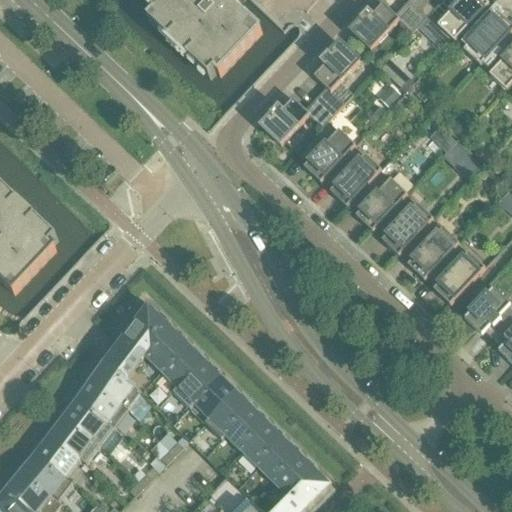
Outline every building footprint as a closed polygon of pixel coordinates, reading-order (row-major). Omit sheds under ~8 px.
[(242,8),(233,0),(162,0),(150,13),(155,17),(148,23),(210,81),(216,75),(220,79),(262,34),(238,12),(242,8)] [(424,25),(430,18),(435,13),(435,12),(421,0),(412,0),(405,7),(424,25)] [(455,44),(456,43),(486,12),(490,8),(481,0),(446,0),(435,12),(435,13),(430,18),(439,28),(438,29),(455,44)] [(412,37),(424,25),(405,7),(395,19),(383,7),(373,18),(369,14),(360,23),(362,24),(352,35),(371,54),(399,24),(412,37)] [(480,69),(482,68),(511,36),(511,28),(499,17),(495,21),(486,12),(456,43),(465,52),(464,53),(480,69)] [(506,93),(507,92),(511,87),(511,36),(482,68),(491,76),(490,77),(506,93)] [(326,91),(316,102),(334,120),(345,108),(332,95),(360,65),(341,47),(330,58),(329,57),(320,66),(325,70),(315,80),(326,91)] [(381,72),(401,91),(410,82),(390,63),(381,72)] [(380,102),(389,110),(401,98),(392,89),(380,102)] [(323,132),(328,126),(334,120),(316,102),(305,114),(294,102),(283,113),(279,109),(271,118),(272,120),(262,130),(281,149),(309,119),(323,132)] [(440,109),(435,104),(428,105),(424,110),(432,117),(440,109)] [(458,123),(448,134),(457,142),(467,132),(458,123)] [(321,187),(325,183),(355,151),(356,150),(339,134),(338,135),(328,126),(323,132),(322,132),(298,157),(308,167),(305,171),(321,187)] [(440,130),(432,139),(448,154),(456,145),(440,130)] [(347,211),(351,207),(381,176),(380,175),(382,174),(365,159),(364,160),(355,151),(325,183),(334,191),(330,195),(347,211)] [(498,182),(509,191),(511,187),(511,178),(506,173),(498,182)] [(373,235),(377,232),(406,200),(408,199),(391,183),(390,184),(381,176),(351,207),(360,216),(356,220),(373,235)] [(0,283),(14,297),(56,252),(52,249),(58,242),(0,187),(0,283)] [(403,256),(432,224),(434,223),(417,207),(416,209),(406,200),(377,232),(386,240),(382,244),(399,260),(403,256)] [(428,280),(458,249),(459,247),(443,232),(442,233),(432,224),(403,256),(412,265),(408,269),(425,284),(428,280)] [(458,249),(428,280),(438,289),(434,293),(451,309),(485,272),(469,256),(467,257),(458,249)] [(485,335),(493,343),(511,323),(511,308),(493,291),(465,322),(482,338),(485,335)] [(317,511),(336,493),(317,475),(319,472),(309,462),(307,464),(301,459),(303,456),(293,446),(290,448),(284,443),(287,440),(276,430),(274,432),(268,427),(270,424),(260,414),(258,416),(255,413),(252,411),(254,408),(244,398),(242,400),(239,397),(236,395),(238,392),(228,382),(225,384),(220,379),(222,376),(211,366),(209,368),(203,363),(205,360),(195,350),(193,352),(190,349),(187,347),(189,344),(179,334),(177,336),(171,331),(173,328),(163,318),(160,320),(145,306),(109,353),(100,366),(103,368),(98,375),(95,372),(86,384),(89,387),(85,393),(81,390),(72,402),(76,405),(75,405),(71,411),(67,408),(58,420),(62,423),(57,429),(53,426),(44,438),(48,441),(43,447),(39,444),(30,456),(34,459),(34,460),(29,465),(25,463),(16,474),(20,477),(0,503),(0,511),(317,511)] [(499,354),(511,366),(511,323),(493,343),(502,351),(499,354)]
